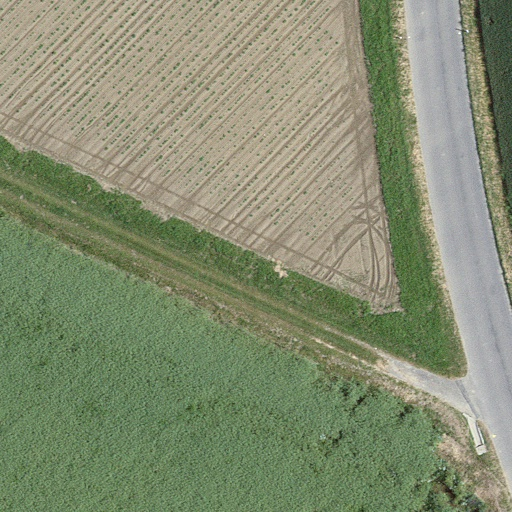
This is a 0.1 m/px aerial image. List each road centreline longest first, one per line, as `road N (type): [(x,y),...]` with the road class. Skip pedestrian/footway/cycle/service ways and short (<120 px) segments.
road 1 (track): [(510,405),(0,182)]
road 2 (tertiary): [(431,0),(450,154),(511,409)]
